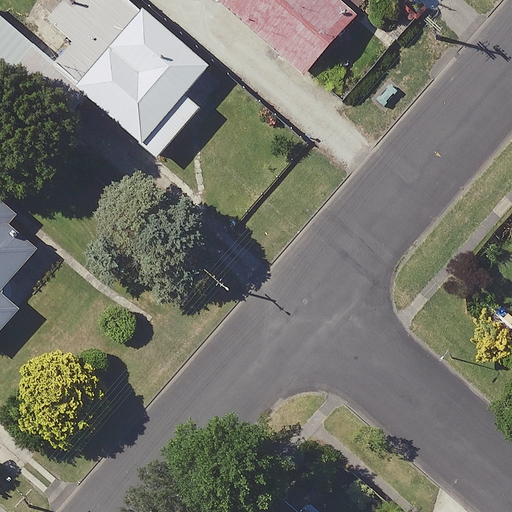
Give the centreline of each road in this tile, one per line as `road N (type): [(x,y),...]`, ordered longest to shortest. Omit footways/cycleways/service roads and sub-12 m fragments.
road 1 (residential): [(511,72),(311,302)]
road 2 (residential): [(311,302),(127,511)]
road 3 (residential): [(311,302),(511,475)]
